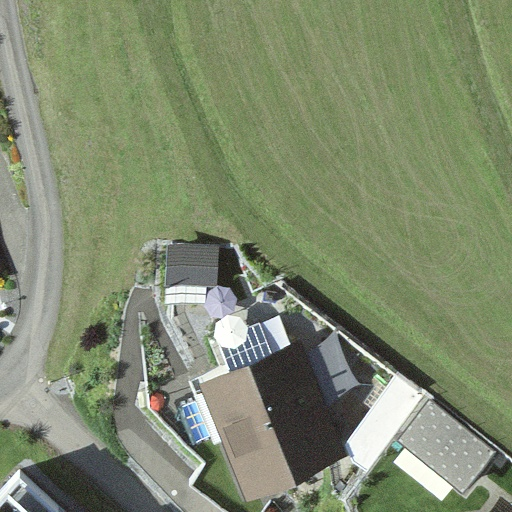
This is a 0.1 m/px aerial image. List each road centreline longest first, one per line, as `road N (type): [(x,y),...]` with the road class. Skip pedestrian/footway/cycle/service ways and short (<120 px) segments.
road 1 (unclassified): [(18,381),(47,313),(52,252),(0,5)]
road 2 (residential): [(18,381),(152,511)]
